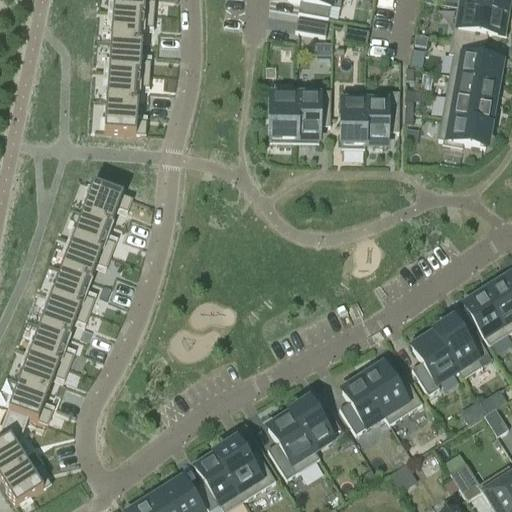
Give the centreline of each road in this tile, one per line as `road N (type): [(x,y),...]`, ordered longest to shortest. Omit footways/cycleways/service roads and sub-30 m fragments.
road 1 (residential): [(191,0),(190,83),(164,239),(128,349),(88,431),(107,490)]
road 2 (residential): [(107,490),(211,413),(373,329),(511,236)]
